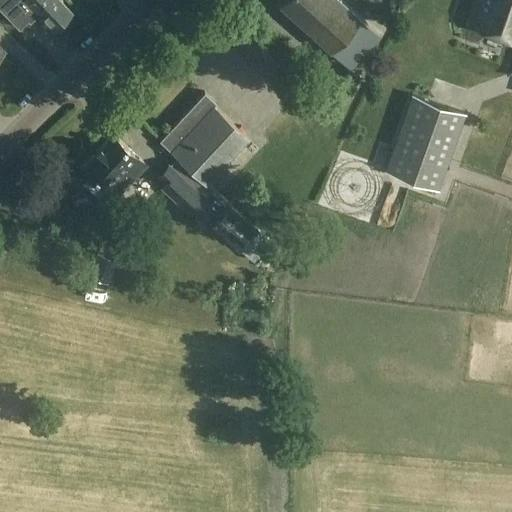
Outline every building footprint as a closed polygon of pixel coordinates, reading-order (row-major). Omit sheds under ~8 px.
[(0,0),(0,8),(19,28),(28,20),(30,22),(39,13),(55,29),(73,12),(60,0),(0,0)] [(282,0),(280,3),(332,49),(350,66),(379,34),(361,17),(362,16),(344,0),(282,0)] [(511,0),(478,0),(471,22),(511,36),(511,0)] [(196,18),(181,35),(205,57),(221,40),(196,18)] [(466,113),(413,94),(386,169),(438,188),(466,113)] [(249,138),(202,95),(161,139),(208,183),(249,138)] [(148,165),(114,133),(83,166),(89,171),(77,184),(96,203),(109,189),(117,197),(148,165)] [(199,193),(169,165),(158,177),(166,184),(162,188),(184,209),(199,193)] [(225,218),(217,227),(245,251),(253,242),(225,218)]
